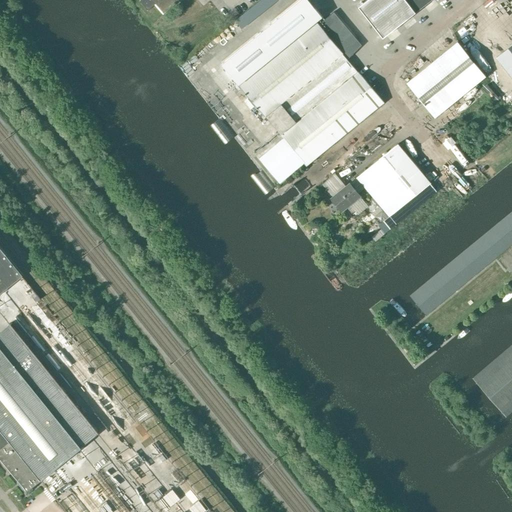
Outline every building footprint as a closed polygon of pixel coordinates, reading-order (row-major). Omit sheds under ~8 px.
[(141,0),(140,1),(148,10),(155,4),(163,13),(178,0),(141,0)] [(324,20),(316,10),(308,1),(307,0),(288,0),(217,58),(239,86),(265,117),(266,116),(281,134),(281,135),(306,166),(384,102),(358,72),(342,54),(343,53),(358,41),(334,12),(324,20)] [(366,0),(358,7),(382,38),(407,19),(408,19),(415,13),(431,0),(366,0)] [(177,18),(197,46),(216,32),(196,5),(177,18)] [(486,76),(458,42),(407,83),(435,118),(486,76)] [(350,58),(362,47),(358,43),(346,54),(350,58)] [(511,77),(511,45),(496,58),(511,77)] [(379,225),(390,216),(396,224),(437,192),(430,183),(397,144),(357,178),(381,206),(372,214),(372,216),(378,224),(379,225)] [(361,196),(350,184),(332,200),(342,213),(361,196)] [(511,210),(408,296),(424,316),(511,244),(511,210)] [(0,246),(0,293),(23,275),(0,246)] [(511,343),(471,378),(504,416),(511,409),(511,343)] [(0,347),(0,458),(27,491),(81,447),(0,347)]
